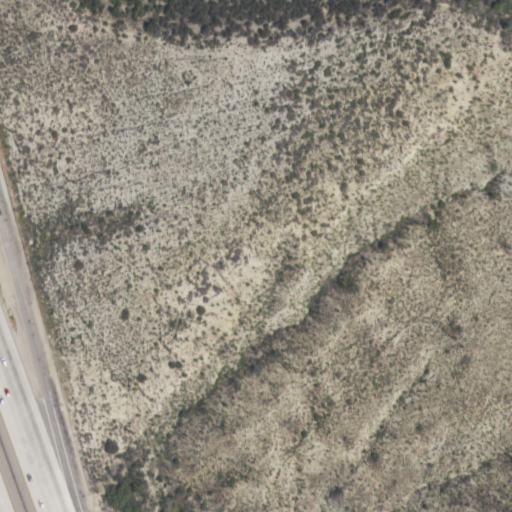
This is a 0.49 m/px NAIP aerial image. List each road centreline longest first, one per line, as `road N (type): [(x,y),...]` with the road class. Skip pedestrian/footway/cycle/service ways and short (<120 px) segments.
road 1 (motorway): [(78,511),(0,222)]
road 2 (motorway): [(53,511),(0,364)]
